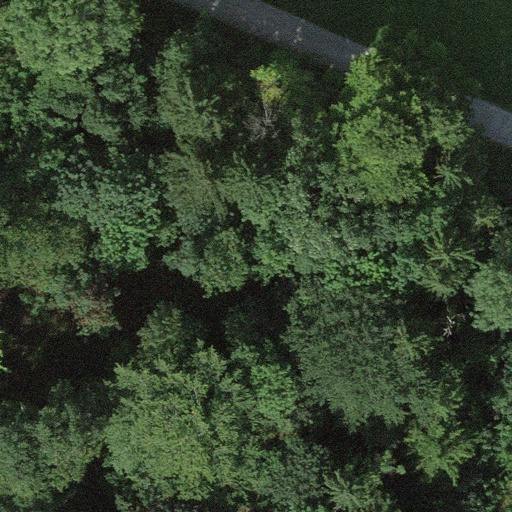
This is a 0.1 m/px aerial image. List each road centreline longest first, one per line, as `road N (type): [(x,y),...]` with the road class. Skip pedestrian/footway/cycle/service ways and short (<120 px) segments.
road 1 (track): [(511,160),(267,438),(273,511)]
road 2 (residential): [(216,0),(511,147)]
